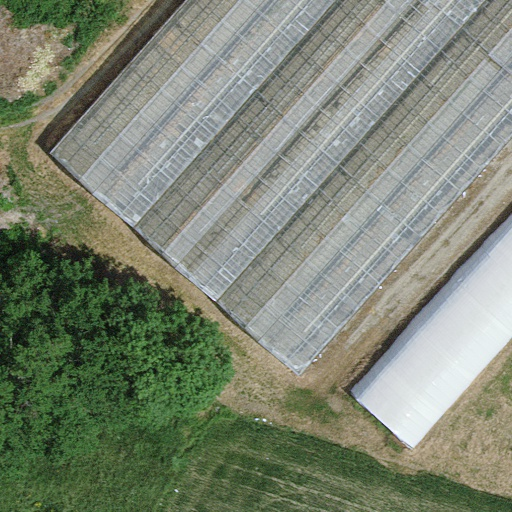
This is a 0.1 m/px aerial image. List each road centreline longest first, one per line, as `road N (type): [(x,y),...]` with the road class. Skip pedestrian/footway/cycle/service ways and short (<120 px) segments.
road 1 (track): [(313,401),(210,355),(35,198),(0,145)]
road 2 (track): [(313,401),(511,173)]
road 3 (track): [(15,167),(158,0)]
